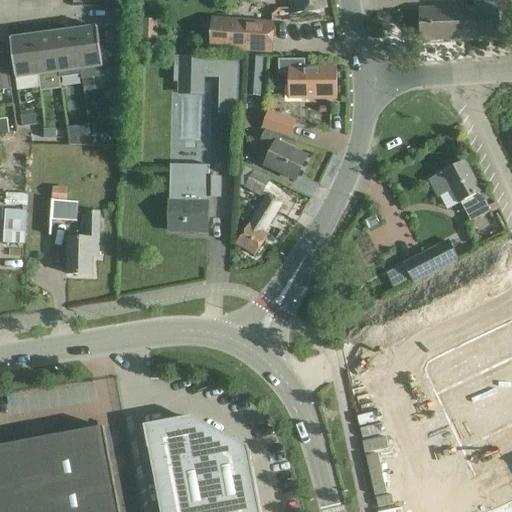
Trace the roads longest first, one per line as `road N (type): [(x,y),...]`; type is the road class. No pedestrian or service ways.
road 1 (tertiary): [(250,349),(346,176),(359,141),(363,84)]
road 2 (tertiary): [(250,349),(215,333),(180,331),(0,358)]
road 3 (tertiary): [(331,511),(294,396),(250,349)]
road 4 (residential): [(363,84),(511,75)]
